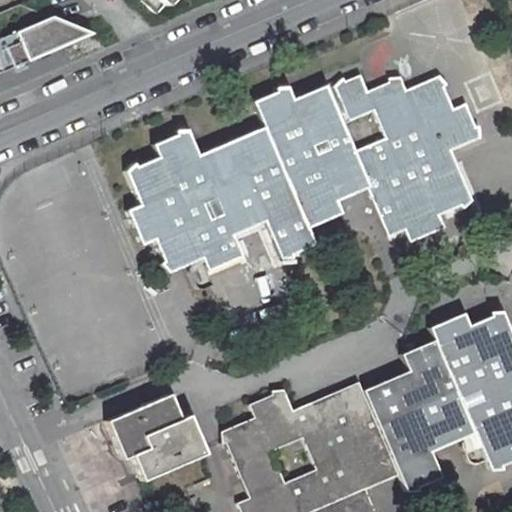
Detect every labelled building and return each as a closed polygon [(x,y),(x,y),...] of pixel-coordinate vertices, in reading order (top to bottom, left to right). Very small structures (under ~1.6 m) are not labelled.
[(0,0),(0,71),(89,33),(49,17),(0,36),(0,0)] [(139,0),(140,0),(154,14),(166,0),(139,0)] [(137,201),(126,205),(140,241),(152,236),(166,270),(200,255),(206,270),(241,254),(232,233),(265,219),(281,255),(314,240),(308,227),(345,211),(339,199),(369,186),(392,239),(410,231),(415,241),(450,226),(446,215),(478,201),(456,149),(486,136),(471,101),(460,106),(446,73),(413,87),(408,75),(373,89),(367,75),(339,87),(354,124),(379,114),(391,142),(360,155),(330,83),(295,97),(290,86),(255,100),(263,123),(198,150),(189,127),(153,142),(158,154),(125,168),(137,201)] [(253,418),(219,433),(246,498),(233,504),(236,511),(374,511),(364,490),(393,477),(400,495),(437,478),(426,454),(470,435),(487,473),(511,462),(511,343),(499,312),(467,326),(462,314),(425,330),(429,341),(396,355),(403,371),(359,390),(356,383),(293,410),(284,391),(248,406),(253,418)] [(164,395),(103,421),(119,461),(127,457),(137,481),(200,456),(184,417),(175,420),(164,395)] [(217,484),(201,493),(208,506),(225,497),(217,484)]
